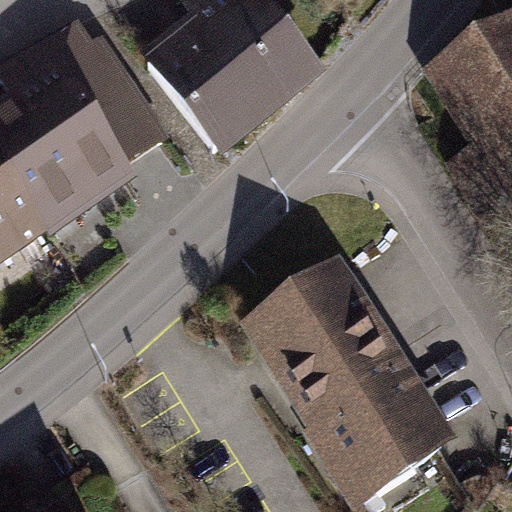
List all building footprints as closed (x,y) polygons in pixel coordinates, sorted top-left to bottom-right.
[(206,27),(153,69),(219,152),(315,75),(254,0),(201,0),(191,8),(206,27)] [(511,31),(431,80),(511,215),(511,31)] [(78,38),(0,90),(0,258),(156,153),(78,38)] [(384,263),(289,316),(386,492),(482,439),(384,263)] [(122,511),(104,480),(48,511),(122,511)]
